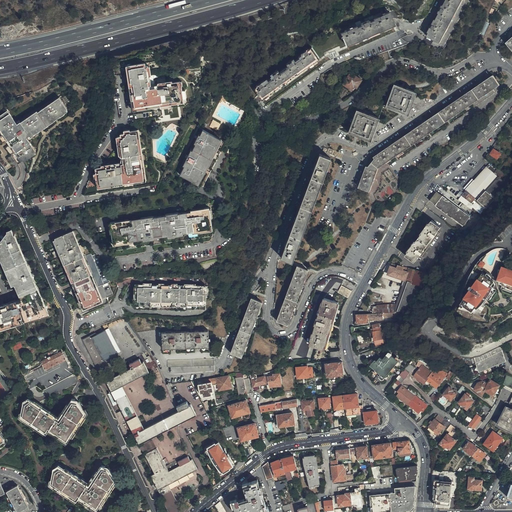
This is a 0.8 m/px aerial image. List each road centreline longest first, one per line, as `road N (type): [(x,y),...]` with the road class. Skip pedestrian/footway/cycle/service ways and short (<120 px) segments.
road 1 (unclassified): [(501,62),(369,148),(324,141),(272,261)]
road 2 (residential): [(155,511),(70,347),(66,310),(33,241)]
road 3 (motorway): [(0,68),(264,0)]
road 4 (unclassified): [(496,59),(474,55),(435,71),(392,61),(341,106),(259,138)]
road 5 (unclassified): [(259,138),(260,116),(329,65),(406,25),(420,26),(439,0)]
road 6 (motorway): [(207,0),(0,53)]
road 7 (unclassified): [(33,241),(72,223),(116,260),(214,243)]
road 8 (unclassified): [(272,261),(268,316),(280,333),(293,327),(319,273),(332,269),(363,282)]
road 9 (tertiary): [(402,419),(357,377),(349,357),(345,333),(363,282)]
road 10 (unclassified): [(272,261),(242,305),(219,362),(173,370)]
road 11 (tertiary): [(409,200),(511,101)]
road 12 (residential): [(384,245),(418,267),(447,227),(409,200)]
road 13 (residential): [(214,243),(240,223),(259,138)]
